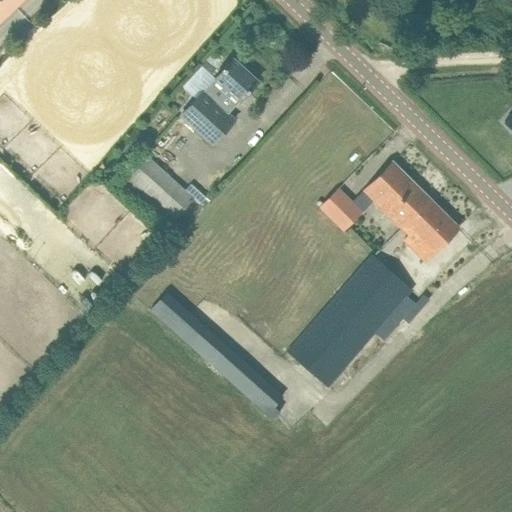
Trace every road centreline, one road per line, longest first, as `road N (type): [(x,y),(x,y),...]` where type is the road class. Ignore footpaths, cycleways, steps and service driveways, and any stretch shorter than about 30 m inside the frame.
road 1 (tertiary): [(511,199),(308,0)]
road 2 (unknown): [(348,39),(511,28)]
